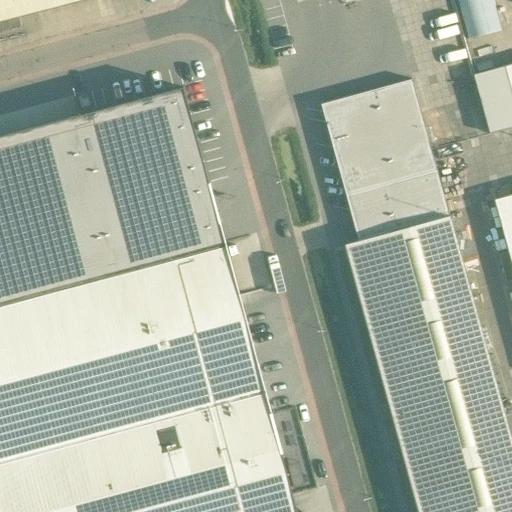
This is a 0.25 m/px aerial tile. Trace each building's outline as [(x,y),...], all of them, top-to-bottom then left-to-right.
[(0,0),(0,32),(21,27),(19,16),(82,0),(0,0)] [(456,0),(467,39),(501,29),(493,0),(456,0)] [(320,104),(358,241),(344,245),(418,511),(511,511),(511,450),(448,216),(411,79),(320,104)] [(185,83),(20,127),(31,168),(0,175),(0,301),(218,243),(197,165),(206,162),(185,83)] [(511,194),(493,200),(511,267),(511,194)] [(224,242),(218,243),(0,301),(0,435),(257,367),(224,242)] [(0,511),(295,511),(257,367),(0,435),(0,511)]
